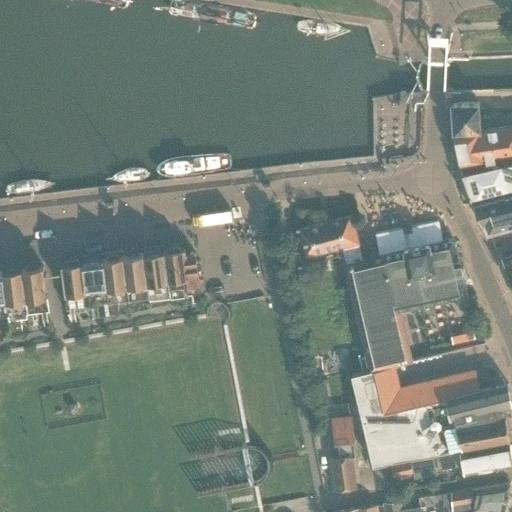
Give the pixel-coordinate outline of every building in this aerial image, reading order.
[(453,132),(480,130),(478,102),(451,104),(453,132)] [(462,165),(511,156),(511,126),(455,135),(454,135),(461,166),(462,166),(462,165)] [(472,202),(511,191),(511,157),(461,169),(472,203),(472,202)] [(511,191),(472,202),(482,226),(483,225),(487,234),(488,234),(511,227),(511,191)] [(348,263),(362,260),(358,242),(359,242),(352,216),(297,229),(304,255),(344,246),(348,264),(348,263)] [(369,352),(359,354),(363,370),(372,367),(373,368),(405,361),(391,301),(440,291),(440,292),(465,287),(454,238),(443,241),(439,221),(412,227),(411,225),(403,226),(403,228),(376,234),(380,253),(370,255),(371,258),(362,260),(348,263),(348,264),(369,352)] [(164,251),(168,285),(187,283),(188,288),(199,286),(195,252),(186,253),(185,249),(164,251)] [(164,251),(144,254),(148,287),(168,285),(164,251)] [(148,287),(144,254),(123,256),(127,290),(148,287)] [(511,255),(503,259),(510,276),(508,277),(511,285),(511,255)] [(127,290),(123,256),(103,259),(107,293),(127,290)] [(85,278),(83,261),(78,262),(78,258),(65,260),(66,264),(61,264),(68,314),(76,313),(74,297),(87,295),(85,278)] [(87,295),(107,293),(103,259),(83,261),(87,295)] [(22,269),(26,303),(39,301),(41,317),(49,316),(43,267),(22,269)] [(22,269),(2,272),(6,306),(26,303),(22,269)] [(108,303),(98,304),(99,316),(110,315),(108,303)] [(384,368),(351,376),(373,468),(409,459),(509,442),(508,432),(504,410),(511,407),(511,402),(508,383),(478,390),(476,381),(473,381),(472,379),(462,381),(463,384),(459,385),(458,382),(448,384),(448,387),(444,388),(443,385),(433,388),(434,391),(429,392),(429,389),(419,391),(419,394),(415,395),(415,392),(405,395),(405,397),(401,398),(404,408),(397,409),(394,397),(391,399),(390,395),(393,394),(391,383),(388,383),(387,381),(390,380),(387,368),(384,369),(384,368)] [(345,402),(341,378),(330,380),(334,404),(345,402)] [(75,403),(68,405),(70,411),(77,410),(75,403)] [(341,456),(331,458),(336,490),(356,487),(352,456),(354,455),(353,442),(354,441),(350,415),(332,418),(335,443),(334,443),(335,444),(339,444),(341,456)] [(511,466),(511,457),(509,444),(437,457),(439,468),(462,464),(464,475),(511,466)] [(393,476),(413,472),(411,460),(391,464),(393,476)] [(448,508),(486,511),(503,511),(510,483),(436,495),(436,499),(444,498),(444,506),(448,505),(448,508)] [(385,511),(402,511),(400,501),(384,503),(385,511)]
